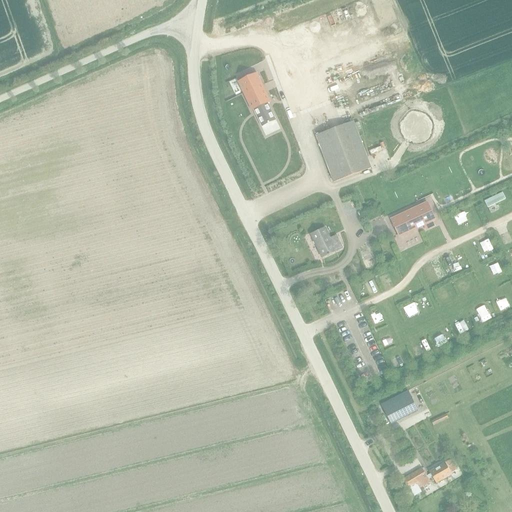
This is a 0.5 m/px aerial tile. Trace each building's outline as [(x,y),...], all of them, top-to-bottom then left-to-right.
[(257,73),(238,82),(252,110),(254,109),(262,127),(276,120),(267,103),(270,101),(257,73)] [(334,182),(371,168),(353,121),(316,135),(334,182)] [(427,202),(391,219),(399,237),(435,220),(427,202)] [(335,249),(340,247),(336,238),(331,241),(324,227),(310,234),(321,257),(335,250),(335,249)] [(380,404),(391,424),(416,411),(406,391),(380,404)] [(431,421),(434,425),(449,418),(446,414),(431,421)] [(451,474),(457,471),(450,460),(425,474),(422,469),(402,480),(410,495),(430,484),(429,481),(433,479),(436,485),(452,476),(451,474)]
